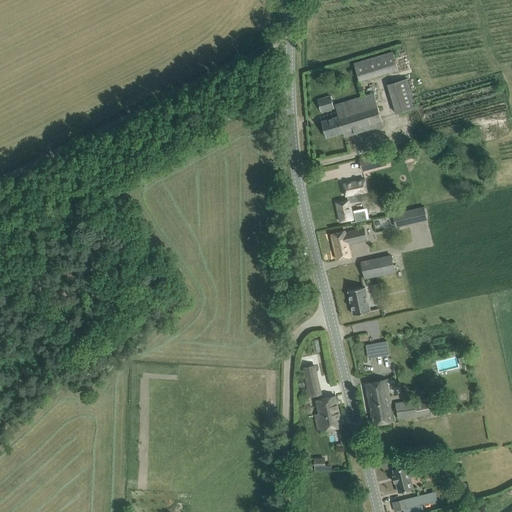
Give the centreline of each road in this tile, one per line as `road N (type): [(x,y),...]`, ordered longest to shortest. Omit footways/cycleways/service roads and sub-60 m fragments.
road 1 (track): [(289,40),(0,183)]
road 2 (unclassified): [(329,315),(294,153),(289,0)]
road 3 (unclassified): [(283,511),(289,352),(297,334),(329,315)]
road 4 (unclassified): [(378,511),(329,315)]
